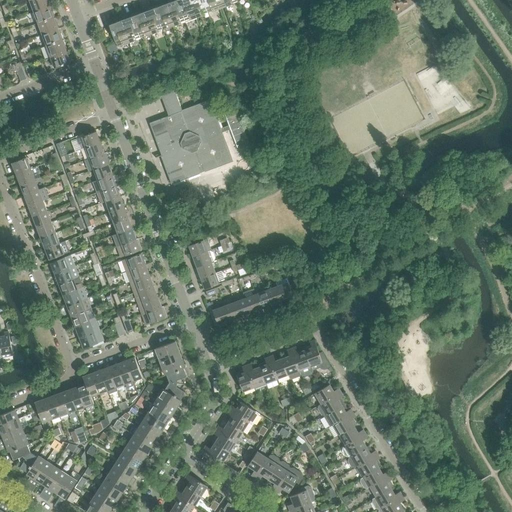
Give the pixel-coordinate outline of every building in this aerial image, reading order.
[(49,6),(47,1),(49,1),(48,0),(32,0),(29,1),(34,12),(49,6)] [(185,21),(177,0),(169,0),(170,1),(169,3),(166,4),(173,25),(185,21)] [(196,17),(189,0),(177,0),(185,21),(196,17)] [(207,13),(202,0),(189,0),(196,17),(207,13)] [(226,6),(223,0),(202,0),(207,13),(219,9),(224,7),(226,6)] [(173,25),(166,4),(163,5),(160,4),(160,3),(153,6),(162,30),(173,25)] [(55,16),(53,11),(51,11),(49,6),(34,12),(38,23),(54,18),(53,17),(55,16)] [(162,30),(153,6),(147,8),(147,9),(146,11),(143,13),(151,34),(162,30)] [(151,34),(143,13),(140,14),(138,12),(138,11),(131,14),(140,38),(151,34)] [(140,38),(131,14),(124,16),(125,17),(124,20),(121,21),(128,42),(140,38)] [(58,29),(56,24),(57,23),(55,18),(54,18),(38,23),(42,35),(58,29)] [(128,42),(121,21),(118,22),(115,21),(115,20),(108,22),(117,47),(128,42)] [(63,39),(61,33),(60,34),(58,29),(42,35),(46,46),(62,40),(62,39),(63,39)] [(66,51),(64,46),(66,46),(63,40),(62,41),(62,40),(46,46),(50,57),(66,51)] [(71,61),(69,56),(68,56),(66,51),(50,57),(55,69),(70,63),(70,62),(71,61)] [(26,79),(22,67),(16,70),(21,81),(26,79)] [(232,161),(210,101),(182,111),(174,89),(160,94),(168,116),(149,123),(172,184),(232,161)] [(233,103),(222,107),(237,148),(249,143),(233,103)] [(100,143),(96,132),(81,137),(77,139),(81,150),(86,148),(100,143)] [(104,153),(100,143),(86,148),(90,159),(104,153)] [(108,164),(104,153),(90,159),(94,169),(108,164)] [(31,169),(26,158),(12,163),(16,175),(31,169)] [(268,171),(265,162),(257,164),(260,174),(268,171)] [(112,175),(108,164),(94,169),(98,180),(112,175)] [(35,179),(31,169),(16,175),(20,185),(35,179)] [(116,185),(112,175),(98,180),(102,191),(116,185)] [(39,190),(35,179),(20,185),(24,196),(45,188),(39,190)] [(120,196),(116,185),(102,191),(105,201),(120,196)] [(49,198),(45,188),(24,196),(28,206),(49,198)] [(124,207),(120,196),(105,201),(110,212),(124,207)] [(47,212),(43,201),(49,199),(49,198),(28,206),(33,217),(47,212)] [(128,217),(124,207),(110,212),(114,223),(128,217)] [(51,222),(47,212),(33,217),(37,228),(51,222)] [(132,228),(128,217),(114,223),(117,233),(132,228)] [(55,233),(51,222),(37,228),(41,239),(55,233)] [(132,228),(117,233),(112,235),(117,246),(136,239),(132,228)] [(60,244),(55,233),(41,239),(45,249),(60,244)] [(142,250),(138,238),(136,239),(117,246),(121,257),(142,250)] [(207,251),(203,240),(189,246),(192,256),(207,251)] [(64,254),(60,244),(45,249),(49,260),(64,254)] [(214,260),(215,258),(213,252),(210,251),(207,252),(207,251),(192,256),(196,267),(203,264),(214,260)] [(145,264),(141,253),(127,259),(131,269),(145,264)] [(75,266),(70,255),(65,257),(50,263),(55,274),(75,266)] [(215,272),(211,262),(214,261),(214,260),(203,264),(196,267),(200,278),(215,272)] [(149,275),(145,264),(131,269),(135,280),(149,275)] [(79,277),(75,266),(55,274),(59,285),(79,277)] [(218,282),(224,280),(221,271),(215,273),(215,272),(200,278),(205,290),(219,284),(218,282)] [(149,275),(135,280),(130,282),(134,293),(153,286),(149,275)] [(83,288),(79,277),(59,285),(63,296),(83,288)] [(294,297),(288,282),(277,287),(282,301),(294,297)] [(157,296),(153,286),(134,293),(138,303),(157,296)] [(282,301),(277,287),(266,290),(272,305),(282,301)] [(87,298),(83,288),(63,296),(67,306),(87,298)] [(217,288),(206,292),(208,297),(219,293),(217,288)] [(272,305),(266,290),(256,295),(261,309),(272,305)] [(261,309),(256,295),(245,298),(251,313),(261,309)] [(161,307),(157,296),(138,303),(142,314),(161,307)] [(86,311),(84,307),(90,305),(87,298),(67,306),(71,317),(86,311)] [(251,313),(245,298),(235,302),(240,317),(251,313)] [(240,317),(235,302),(224,306),(229,321),(240,317)] [(229,321),(224,306),(215,309),(214,305),(208,307),(212,318),(215,317),(218,325),(229,321)] [(167,318),(163,306),(161,307),(142,314),(146,325),(151,323),(151,324),(167,318)] [(90,322),(86,311),(71,317),(75,328),(90,322)] [(133,331),(129,319),(127,320),(123,322),(127,333),(133,331)] [(100,331),(95,320),(90,322),(75,328),(80,338),(100,331)] [(125,334),(120,323),(116,324),(114,325),(119,337),(125,334)] [(104,341),(100,331),(80,338),(84,349),(98,343),(104,341)] [(13,354),(8,332),(4,333),(5,338),(0,338),(0,347),(2,360),(9,358),(8,354),(13,354)] [(179,350),(175,341),(155,349),(159,358),(179,350)] [(330,367),(322,352),(319,353),(315,343),(310,345),(311,348),(305,350),(311,366),(313,371),(320,368),(321,368),(322,369),(324,369),(326,369),(330,367)] [(182,359),(179,350),(159,358),(162,366),(182,359)] [(311,366),(305,350),(298,353),(297,350),(292,351),(300,370),(311,366)] [(300,370),(292,351),(288,353),(289,356),(282,359),(288,375),(289,375),(290,379),(292,379),(300,377),(301,375),(299,371),(300,370)] [(142,378),(135,357),(126,361),(133,381),(142,378)] [(288,375),(282,359),(275,361),(274,358),(270,360),(277,379),(288,375)] [(185,368),(182,359),(162,366),(165,375),(166,375),(184,368),(185,368)] [(277,379),(270,360),(265,362),(266,364),(260,367),(266,383),(277,379)] [(133,381),(126,361),(117,364),(125,384),(133,381)] [(125,384),(117,364),(109,367),(116,387),(125,384)] [(116,387),(109,367),(101,370),(108,390),(116,387)] [(266,383),(260,367),(253,369),(252,367),(247,368),(255,387),(266,383)] [(187,377),(184,368),(166,375),(169,382),(184,384),(182,378),(187,377)] [(255,387),(247,368),(243,370),(244,373),(237,375),(243,392),(255,387)] [(108,390),(101,370),(92,373),(100,393),(108,390)] [(100,393),(92,373),(83,377),(85,384),(86,383),(91,397),(100,393)] [(185,392),(181,390),(184,384),(169,382),(169,383),(165,390),(180,400),(185,392)] [(94,404),(91,397),(86,383),(85,384),(78,387),(85,407),(87,412),(95,409),(93,404),(94,404)] [(321,404),(338,394),(336,390),(333,391),(329,385),(315,393),(321,404)] [(85,407),(78,387),(69,390),(77,410),(85,407)] [(182,401),(180,400),(165,390),(164,389),(158,397),(176,409),(182,401)] [(77,410),(69,390),(61,393),(68,413),(77,410)] [(68,413),(61,393),(52,396),(59,416),(68,413)] [(342,406),(338,399),(341,398),(338,394),(321,404),(318,406),(318,408),(322,415),(324,416),(342,406)] [(135,402),(139,396),(139,395),(130,398),(132,404),(135,402)] [(59,416),(52,396),(43,399),(51,420),(59,416)] [(140,407),(144,400),(145,399),(141,396),(136,404),(140,407)] [(176,409),(158,397),(153,405),(171,416),(176,409)] [(51,420),(43,399),(35,403),(42,423),(51,420)] [(260,414),(256,412),(241,402),(237,408),(234,407),(232,411),(253,425),(260,414)] [(171,416),(153,405),(148,412),(167,424),(171,416)] [(330,427),(351,414),(348,410),(346,412),(342,406),(324,416),(330,427)] [(0,426),(19,419),(15,410),(0,415),(0,426)] [(253,425),(232,411),(229,415),(232,417),(228,423),(242,432),(249,422),(253,425)] [(118,417),(116,412),(107,415),(108,418),(109,421),(114,419),(118,417)] [(167,424),(148,412),(144,420),(162,432),(167,424)] [(354,426),(350,420),(353,419),(351,414),(330,427),(333,425),(339,435),(354,426)] [(103,429),(110,423),(109,421),(108,418),(101,422),(102,425),(103,429)] [(22,427),(19,419),(0,426),(0,430),(2,435),(22,427)] [(162,432),(144,420),(139,427),(157,439),(162,432)] [(236,442),(242,432),(228,423),(224,429),(221,427),(219,431),(236,442)] [(99,433),(103,429),(102,425),(93,428),(95,434),(99,433)] [(157,439),(139,427),(138,428),(134,425),(130,432),(152,447),(157,439)] [(345,445),(363,435),(360,431),(358,433),(354,426),(339,435),(345,445)] [(25,435),(22,427),(2,435),(5,444),(25,435)] [(236,442),(219,431),(216,435),(219,437),(215,443),(229,452),(236,442)] [(152,447),(130,432),(129,433),(134,435),(129,443),(147,454),(152,447)] [(29,444),(25,435),(5,444),(9,452),(10,451),(28,445),(29,444)] [(366,447),(363,441),(365,439),(363,435),(345,445),(345,446),(343,448),(349,457),(366,447)] [(147,454),(129,443),(124,450),(142,462),(147,454)] [(223,463),(229,452),(215,443),(211,449),(208,447),(206,452),(223,463)] [(19,461),(31,452),(28,445),(10,451),(13,460),(18,458),(19,461)] [(355,468),(375,456),(373,452),(370,453),(366,447),(349,457),(348,461),(351,467),(355,468)] [(142,462),(124,450),(119,458),(137,469),(142,462)] [(27,473),(38,457),(31,452),(19,461),(23,463),(20,468),(27,473)] [(256,475),(268,458),(257,452),(248,466),(254,470),(252,473),(256,475)] [(268,479),(280,461),(279,458),(274,455),(270,455),(268,458),(256,475),(261,478),(262,475),(268,479)] [(47,461),(39,456),(38,456),(38,457),(27,473),(27,474),(35,479),(47,461)] [(379,468),(375,461),(377,460),(375,456),(355,468),(357,466),(358,467),(356,469),(361,477),(363,476),(364,477),(379,468)] [(137,469),(119,458),(114,465),(132,477),(137,469)] [(42,484),(54,466),(47,461),(35,479),(42,484)] [(277,488),(290,468),(289,465),(283,461),(280,462),(280,461),(268,479),(274,483),(273,486),(277,488)] [(132,477),(114,465),(109,473),(127,485),(132,477)] [(50,489),(61,470),(54,466),(42,484),(50,489)] [(299,484),(303,477),(302,474),(293,468),(290,468),(277,488),(281,491),(282,488),(289,493),(296,482),(299,484)] [(370,487),(387,477),(385,472),(382,474),(379,468),(364,477),(361,479),(360,482),(363,488),(367,489),(370,487)] [(57,494),(69,475),(61,470),(50,489),(57,494)] [(127,485),(109,473),(104,480),(123,492),(127,485)] [(65,499),(77,481),(69,475),(57,494),(65,499)] [(207,486),(190,475),(187,480),(190,481),(186,487),(201,497),(207,486)] [(391,488),(387,482),(390,481),(387,477),(370,487),(376,497),(391,488)] [(123,492),(104,480),(99,488),(118,500),(123,492)] [(314,500),(315,498),(311,487),(308,486),(301,489),(302,492),(290,496),(293,503),(290,504),(292,509),(314,500)] [(194,507),(201,497),(186,487),(182,493),(180,492),(177,496),(194,507)] [(118,500),(99,488),(95,496),(113,507),(118,500)] [(378,510),(400,497),(397,493),(394,494),(391,488),(376,497),(373,499),(372,502),(376,509),(378,510)] [(72,503),(78,495),(72,492),(67,500),(72,503)] [(109,511),(113,507),(95,496),(90,503),(103,511),(109,511)] [(190,511),(194,507),(177,496),(174,500),(177,501),(173,508),(180,511),(190,511)] [(397,511),(403,509),(399,503),(402,501),(400,497),(378,510),(379,510),(378,511),(397,511)] [(314,511),(311,502),(314,501),(314,500),(292,509),(293,511),(314,511)] [(103,511),(90,503),(85,511),(103,511)]
